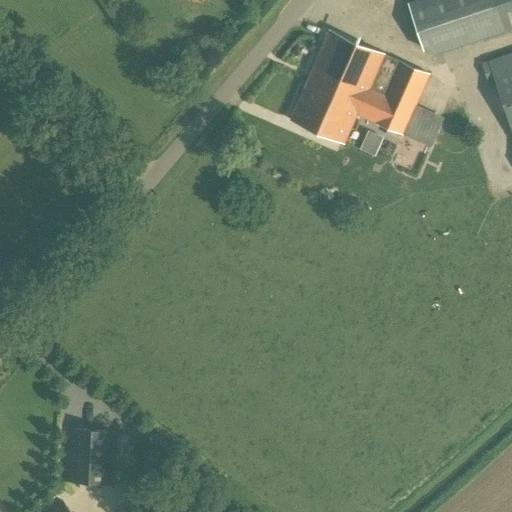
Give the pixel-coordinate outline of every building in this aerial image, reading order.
[(511,0),(414,0),(409,2),(424,49),(434,53),(511,28),(511,0)] [(386,54),(329,29),(290,119),(344,143),(357,115),(402,135),(430,73),(386,54)] [(511,52),(488,60),(511,130),(511,52)] [(444,287),(444,263),(401,263),(401,287),(444,287)] [(64,482),(116,483),(117,431),(66,428),(64,482)] [(72,511),(63,501),(49,511),(72,511)]
